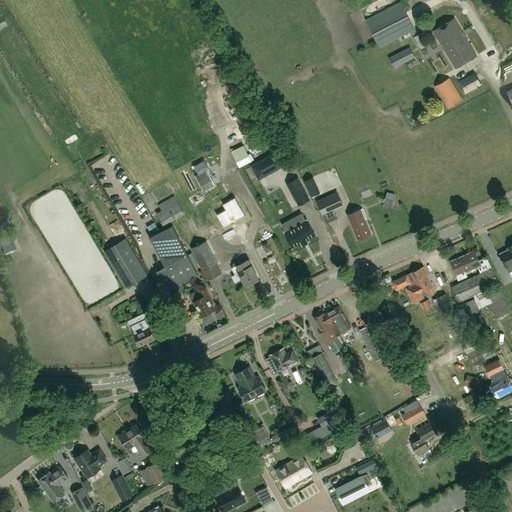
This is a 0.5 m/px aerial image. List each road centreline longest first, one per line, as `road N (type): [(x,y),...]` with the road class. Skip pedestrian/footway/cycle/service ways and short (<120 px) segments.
road 1 (residential): [(506,511),(369,267)]
road 2 (tertiary): [(199,351),(369,267)]
road 3 (residential): [(199,351),(287,511)]
road 4 (tertiary): [(369,267),(511,205)]
road 5 (residential): [(199,511),(140,379)]
road 6 (tertiary): [(0,387),(140,379)]
road 7 (unclassified): [(0,485),(101,413)]
